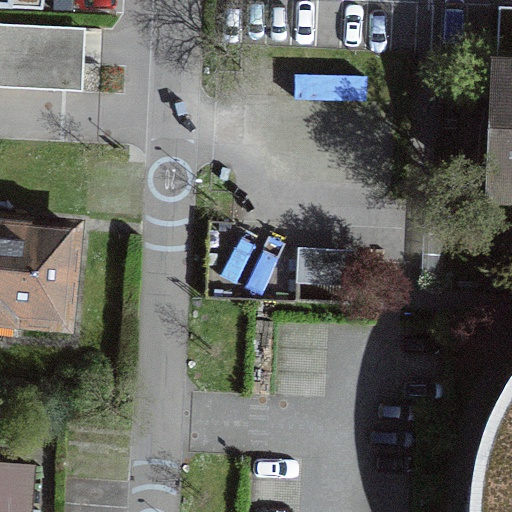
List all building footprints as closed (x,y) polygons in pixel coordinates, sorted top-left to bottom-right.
[(0,0),(0,8),(12,9),(13,0),(0,0)] [(511,7),(499,7),(489,196),(493,196),(493,183),(511,183),(511,7)] [(0,86),(82,91),(83,63),(85,28),(0,23),(0,86)] [(0,332),(15,334),(17,318),(65,323),(74,229),(0,221),(0,332)] [(511,511),(511,383),(490,428),(482,455),(475,506),(475,511),(511,511)] [(0,464),(0,511),(30,511),(34,468),(0,464)]
